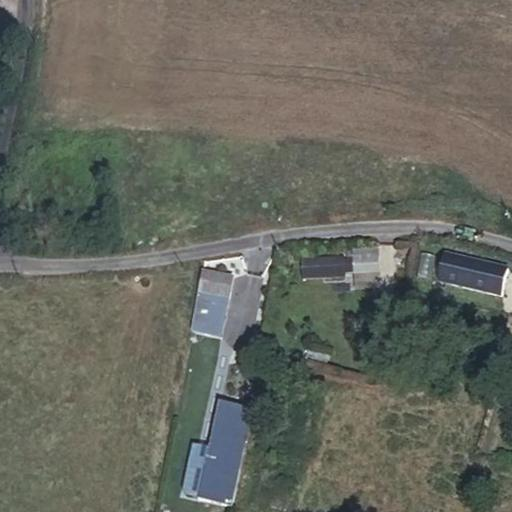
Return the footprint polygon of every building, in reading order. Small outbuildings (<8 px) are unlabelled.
[(379,274),(378,257),(351,259),(352,276),(379,274)] [(505,300),(511,273),(448,259),(442,285),(505,300)] [(344,280),(342,260),(312,261),(314,282),(344,280)] [(230,299),(233,279),(202,273),(199,293),(230,299)] [(230,299),(199,293),(192,333),(223,339),(230,299)] [(284,397),(282,414),(309,419),(312,401),(284,397)] [(218,511),(237,511),(253,417),(219,412),(203,510),(218,511)] [(309,419),(282,414),(270,490),(297,495),(309,419)]
